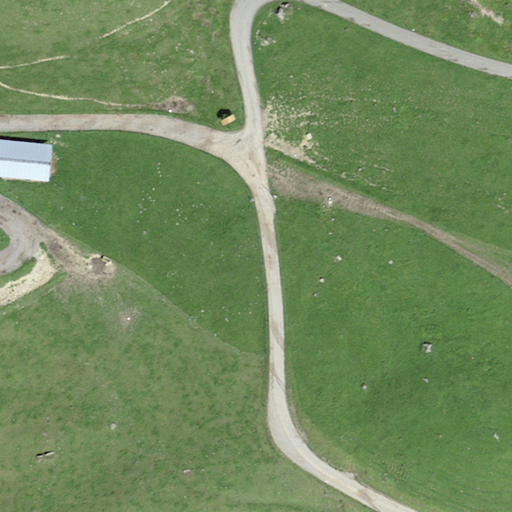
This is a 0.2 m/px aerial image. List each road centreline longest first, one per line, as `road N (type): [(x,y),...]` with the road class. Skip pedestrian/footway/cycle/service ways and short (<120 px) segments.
road 1 (track): [(398,511),(303,458),(283,433),(272,272),(240,36),(252,0)]
road 2 (track): [(256,166),(188,136),(0,133)]
road 3 (track): [(319,0),(511,71)]
